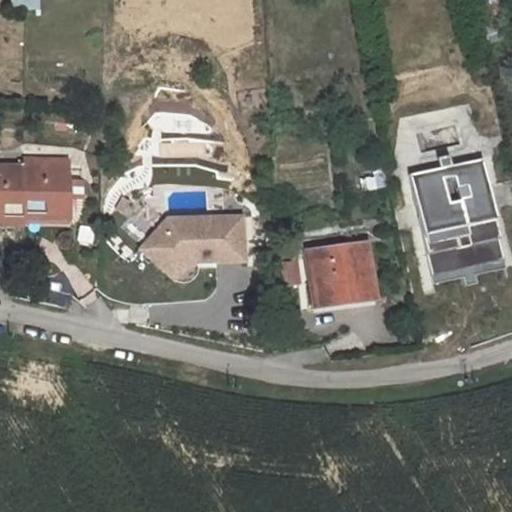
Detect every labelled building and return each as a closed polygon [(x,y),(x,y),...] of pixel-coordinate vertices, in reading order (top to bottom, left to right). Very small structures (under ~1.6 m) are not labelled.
[(26,163),(22,226),(29,226),(29,219),(73,220),(75,158),(26,156),(26,163)] [(0,224),(22,226),(26,163),(0,162),(0,224)] [(413,182),(428,272),(495,261),(479,170),(413,182)] [(140,249),(174,281),(189,264),(245,262),(243,216),(169,219),(140,249)] [(361,248),(305,257),(312,308),(368,299),(361,248)] [(0,277),(10,278),(10,255),(0,254),(0,277)] [(35,287),(33,299),(67,307),(70,294),(35,287)]
